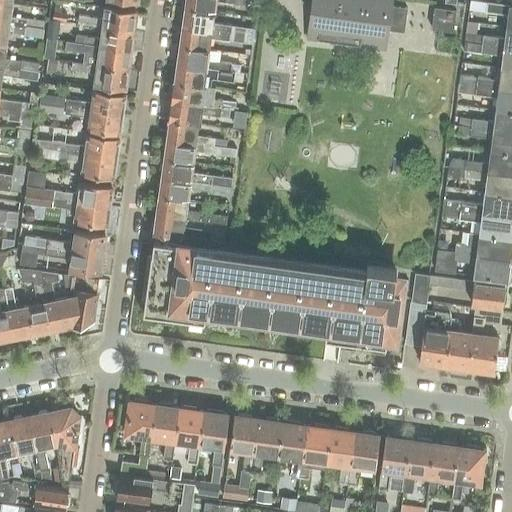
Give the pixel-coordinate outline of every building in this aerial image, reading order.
[(246,0),(184,0),(183,5),(186,5),(185,8),(215,12),(217,1),(246,5),(246,0)] [(385,50),(388,29),(404,31),(407,8),(391,6),(391,0),(312,0),(307,39),(385,50)] [(472,0),(469,0),(469,8),(486,11),(487,2),(472,0)] [(13,3),(0,1),(0,23),(26,27),(28,18),(12,16),(13,3)] [(511,5),(487,2),(486,11),(507,14),(505,26),(511,26),(511,5)] [(135,14),(136,11),(104,6),(102,18),(79,14),(78,22),(78,23),(101,26),(133,31),(134,23),(136,22),(137,16),(135,14)] [(455,21),(456,10),(434,7),(433,18),(432,28),(453,31),(455,21)] [(181,25),(181,26),(252,35),(253,28),(214,22),(215,12),(185,8),(185,10),(183,10),(181,18),(184,19),(183,25),(181,25)] [(52,19),(52,20),(66,22),(67,13),(55,11),(54,11),(52,19)] [(26,27),(43,29),(44,20),(28,18),(26,27)] [(467,20),(464,41),(481,44),(483,34),(477,34),(478,22),(467,20)] [(0,44),(7,45),(9,32),(25,35),(26,27),(0,23),(0,44)] [(75,43),(130,51),(131,43),(134,41),(134,36),(133,33),(133,31),(101,26),(100,37),(76,34),(75,43)] [(210,49),(211,38),(251,43),(252,35),(181,26),(181,27),(183,28),(182,34),(179,33),(178,42),(181,42),(180,45),(210,49)] [(504,37),(483,34),(481,44),(511,47),(511,26),(505,26),(504,37)] [(25,35),(42,37),(43,29),(26,27),(25,35)] [(48,30),(47,38),(57,39),(58,31),(48,30)] [(57,39),(47,38),(44,57),(54,58),(57,39)] [(84,52),(83,63),(96,65),(128,70),(128,67),(130,68),(131,58),(129,58),(130,51),(75,43),(66,41),(65,49),(84,52)] [(464,41),(463,48),(480,50),(481,44),(464,41)] [(7,45),(0,44),(0,65),(38,71),(39,62),(5,58),(7,45)] [(480,53),(502,55),(500,67),(511,69),(511,47),(481,44),(480,50),(480,53)] [(176,63),(176,64),(231,70),(231,63),(232,62),(208,59),(210,49),(180,45),(180,48),(177,47),(176,56),(179,56),(178,62),(176,62),(176,63)] [(48,59),(47,66),(56,67),(57,60),(48,59)] [(93,85),(125,90),(125,87),(127,86),(128,80),(126,78),(128,70),(96,65),(83,63),(72,61),(71,69),(95,73),(93,85)] [(231,63),(231,70),(235,71),(239,71),(240,64),(231,63)] [(174,71),(173,79),(175,80),(175,82),(174,82),(206,87),(206,86),(211,87),(212,78),(233,81),(234,79),(235,71),(231,70),(176,64),(176,65),(177,65),(176,71),(174,71)] [(3,74),(7,75),(7,76),(38,80),(39,71),(38,71),(0,65),(0,87),(1,87),(3,74)] [(499,79),(477,76),(476,86),(511,90),(511,69),(500,67),(499,79)] [(460,74),(459,83),(476,86),(477,76),(460,74)] [(169,101),(221,108),(222,100),(223,99),(205,97),(206,87),(174,82),(173,85),(171,84),(170,93),(172,93),(171,100),(169,99),(169,101)] [(459,83),(458,91),(475,94),(476,86),(459,83)] [(475,94),(496,96),(495,109),(511,111),(511,90),(476,86),(475,94)] [(0,106),(22,109),(33,111),(37,111),(39,92),(31,91),(29,102),(0,98),(0,94),(1,87),(0,87),(0,106)] [(124,97),(124,94),(114,93),(92,89),(91,101),(67,98),(66,106),(121,114),(122,106),(125,105),(126,99),(124,97)] [(41,94),(40,102),(64,105),(65,97),(41,94)] [(222,100),(221,108),(230,109),(235,110),(236,102),(222,100)] [(167,109),(166,117),(169,117),(168,120),(170,120),(179,122),(199,124),(201,125),(202,114),(220,116),(221,108),(169,101),(169,102),(171,103),(170,109),(167,109)] [(64,105),(40,102),(39,110),(63,113),(64,105)] [(0,114),(20,117),(22,109),(0,106),(0,114)] [(87,129),(119,134),(119,131),(121,129),(122,124),(120,121),(121,114),(66,106),(65,113),(89,117),(87,129)] [(221,108),(220,116),(229,117),(230,109),(221,108)] [(19,127),(31,129),(33,111),(22,109),(20,117),(19,127)] [(511,111),(495,109),(493,120),(472,117),(470,127),(511,132),(511,111)] [(470,127),(472,117),(459,116),(458,125),(459,125),(470,127)] [(165,138),(165,139),(214,145),(215,137),(198,134),(199,124),(179,122),(170,120),(169,122),(167,122),(166,131),(168,131),(167,137),(166,137),(165,138)] [(0,143),(17,145),(18,137),(3,135),(4,126),(0,125),(0,143)] [(470,127),(459,125),(457,134),(469,136),(470,127)] [(17,145),(29,147),(31,129),(19,127),(18,137),(17,145)] [(511,132),(470,127),(469,136),(491,138),(489,150),(511,153),(511,132)] [(118,141),(118,138),(86,133),(85,145),(60,142),(59,150),(116,158),(117,158),(117,157),(116,157),(116,150),(119,148),(119,143),(118,141)] [(214,145),(228,147),(229,139),(215,137),(214,145)] [(59,150),(60,142),(32,138),(31,146),(42,147),(59,150)] [(195,150),(213,153),(236,156),(237,148),(228,147),(214,145),(165,139),(165,140),(167,140),(166,147),(164,146),(162,155),(165,155),(164,158),(194,162),(195,150)] [(0,151),(16,153),(17,145),(0,143),(0,151)] [(17,145),(16,153),(28,155),(29,147),(17,145)] [(59,150),(42,147),(41,157),(59,159),(60,158),(58,157),(59,150)] [(83,161),(81,174),(113,178),(113,175),(115,174),(116,168),(114,166),(115,159),(117,159),(117,158),(116,158),(59,150),(58,157),(60,158),(83,161)] [(467,159),(465,168),(511,174),(511,153),(489,151),(488,162),(467,159)] [(452,157),(448,166),(465,168),(466,159),(452,157)] [(160,175),(160,176),(209,183),(210,175),(192,172),(194,162),(164,158),(164,160),(162,160),(161,168),(163,169),(162,175),(160,175)] [(12,174),(11,182),(23,184),(25,165),(14,164),(12,174)] [(448,166),(447,177),(464,180),(464,177),(465,168),(448,166)] [(511,174),(465,168),(464,177),(485,180),(484,191),(484,192),(511,195),(511,174)] [(53,198),(54,189),(45,188),(47,173),(28,170),(26,186),(25,194),(53,198)] [(0,180),(11,182),(12,174),(0,172),(0,180)] [(210,175),(209,183),(230,186),(231,186),(232,178),(210,175)] [(158,184),(157,192),(159,193),(159,195),(189,199),(190,188),(208,190),(209,183),(160,176),(160,177),(160,178),(162,178),(161,184),(158,184)] [(0,188),(10,190),(11,182),(0,180),(0,188)] [(111,189),(111,186),(102,185),(79,181),(78,193),(54,189),(53,198),(109,206),(110,199),(112,197),(113,191),(111,189)] [(11,182),(10,190),(21,191),(22,192),(23,184),(11,182)] [(208,190),(208,192),(229,195),(230,195),(231,186),(230,186),(209,183),(208,190)] [(460,203),(460,210),(511,216),(511,195),(484,192),(482,203),(461,200),(460,203)] [(25,194),(24,202),(52,206),(53,198),(25,194)] [(156,197),(155,206),(158,206),(156,214),(204,221),(226,224),(227,215),(227,214),(187,209),(189,199),(159,195),(159,198),(156,197)] [(53,198),(52,206),(76,209),(74,221),(106,226),(106,223),(109,221),(109,216),(108,213),(109,206),(53,198)] [(443,207),(442,216),(459,218),(460,210),(454,209),(443,207)] [(511,216),(460,210),(459,218),(480,221),(478,232),(478,233),(511,238),(511,216)] [(7,211),(6,219),(18,220),(19,212),(18,212),(7,211)] [(154,230),(154,232),(154,233),(164,234),(184,237),(185,228),(211,232),(210,240),(224,242),(226,224),(204,221),(156,214),(155,222),(153,221),(152,230),(154,230)] [(6,219),(5,227),(16,228),(17,228),(18,220),(6,219)] [(105,235),(95,233),(74,230),(73,241),(25,235),(24,243),(102,255),(103,248),(105,246),(106,240),(104,238),(105,235)] [(455,242),(454,251),(508,258),(508,254),(511,254),(511,249),(511,238),(478,233),(468,232),(466,244),(455,242)] [(3,238),(2,247),(14,245),(14,239),(3,238)] [(439,240),(438,249),(447,250),(448,241),(439,240)] [(388,330),(397,331),(402,297),(401,297),(402,290),(393,289),(396,270),(367,266),(366,271),(153,242),(151,256),(148,255),(146,267),(149,268),(146,288),(144,287),(142,299),(145,299),(143,313),(204,322),(206,311),(326,327),(325,339),(385,347),(388,330)] [(69,270),(98,274),(99,275),(100,272),(102,270),(103,264),(101,262),(102,255),(24,243),(22,243),(20,264),(36,266),(37,253),(70,258),(69,270)] [(437,249),(435,270),(455,273),(457,260),(454,260),(453,260),(454,251),(438,249),(437,249)] [(454,251),(453,260),(457,260),(474,263),(473,275),(496,278),(506,280),(506,278),(508,278),(510,264),(507,263),(508,258),(454,251)] [(15,254),(0,256),(0,266),(0,267),(15,264),(15,254)] [(42,271),(32,269),(20,268),(23,284),(35,281),(39,301),(28,304),(34,333),(38,332),(38,334),(47,332),(47,330),(54,329),(44,280),(42,271)] [(73,326),(74,326),(68,295),(56,298),(52,283),(60,281),(58,273),(42,271),(54,329),(61,327),(61,329),(70,328),(69,326),(73,325),(73,326)] [(72,275),(63,273),(66,289),(70,290),(72,275)] [(415,273),(411,301),(426,304),(429,281),(430,275),(415,273)] [(98,278),(72,275),(70,290),(69,295),(68,295),(74,326),(92,322),(95,305),(97,303),(98,297),(96,295),(97,292),(96,292),(98,278)] [(504,293),(505,285),(430,275),(429,281),(437,282),(436,285),(472,289),(471,302),(492,305),(502,307),(503,304),(505,303),(506,295),(504,293)] [(16,306),(12,286),(4,288),(14,337),(21,335),(22,338),(30,336),(30,334),(34,333),(28,304),(16,306)] [(0,288),(0,342),(8,341),(7,338),(14,337),(4,288),(0,288)] [(433,301),(432,310),(436,310),(445,311),(450,312),(451,304),(433,301)] [(498,337),(498,336),(488,335),(490,323),(500,325),(502,311),(492,310),(475,307),(472,330),(472,333),(473,333),(469,367),(480,368),(481,371),(488,372),(491,370),(494,370),(497,348),(500,347),(500,341),(498,338),(498,337)] [(450,312),(445,311),(436,310),(432,310),(426,309),(419,360),(445,363),(449,330),(450,317),(451,318),(451,316),(450,312)] [(449,330),(445,363),(456,365),(457,368),(464,369),(467,367),(469,367),(473,333),(472,333),(472,330),(460,329),(461,321),(458,319),(451,318),(450,317),(449,330)] [(125,423),(124,432),(126,432),(126,433),(142,435),(139,455),(140,455),(148,456),(151,436),(155,404),(153,404),(152,404),(153,401),(148,401),(135,399),(134,401),(130,401),(127,423),(125,423)] [(155,404),(151,436),(166,438),(163,458),(171,459),(172,459),(175,439),(179,407),(176,407),(177,405),(159,402),(159,404),(155,404)] [(179,407),(175,439),(190,442),(188,461),(196,463),(199,443),(203,411),(201,410),(201,408),(183,406),(183,408),(179,407)] [(71,407),(49,411),(55,446),(56,446),(61,483),(69,484),(75,443),(77,443),(79,430),(77,430),(79,415),(71,407)] [(44,448),(55,446),(49,411),(49,409),(36,412),(37,414),(30,415),(41,470),(49,469),(44,448)] [(203,411),(199,443),(214,445),(212,464),(221,465),(227,424),(228,414),(225,414),(225,412),(207,409),(207,411),(203,411)] [(238,416),(234,415),(229,447),(245,450),(242,469),(251,470),(258,418),(256,418),(256,416),(238,413),(238,416)] [(24,415),(10,418),(17,454),(29,451),(33,472),(41,470),(30,415),(24,417),(24,415)] [(263,452),(278,454),(282,422),(279,421),(279,419),(262,417),(261,419),(258,418),(251,470),(260,472),(263,452)] [(0,471),(1,479),(8,477),(4,457),(17,454),(10,418),(0,419),(0,471)] [(290,479),(299,480),(306,425),(304,425),(304,422),(287,420),(286,422),(282,422),(278,454),(293,456),(290,476),(290,479)] [(310,423),(310,425),(306,425),(299,480),(297,493),(307,494),(309,478),(311,459),(326,461),(331,428),(327,428),(328,426),(310,423)] [(335,427),(334,429),(331,428),(326,461),(341,463),(339,482),(348,484),(355,432),(352,431),(352,429),(348,428),(335,427)] [(375,467),(380,435),(375,434),(376,432),(358,430),(358,432),(355,432),(348,484),(357,485),(360,465),(375,467)] [(390,469),(405,472),(410,439),(406,439),(407,437),(394,435),(389,434),(389,436),(385,436),(378,488),(387,489),(390,469)] [(414,473),(430,475),(434,443),(431,442),(431,440),(413,437),(413,440),(410,439),(405,472),(403,491),(411,492),(414,473)] [(439,476),(454,478),(459,446),(455,446),(455,443),(438,441),(437,443),(434,443),(430,475),(427,495),(436,496),(439,476)] [(462,444),(462,446),(459,446),(454,478),(451,498),(460,499),(463,480),(479,482),(479,481),(482,481),(483,473),(481,472),(484,450),(479,449),(480,447),(462,444)] [(146,471),(148,456),(140,455),(138,463),(122,461),(120,472),(120,474),(145,477),(145,476),(146,471)] [(212,464),(210,480),(219,482),(221,465),(212,464)] [(171,466),(169,477),(180,479),(181,468),(171,466)] [(41,470),(43,480),(52,481),(49,469),(41,470)] [(33,472),(35,479),(43,480),(41,470),(33,472)] [(165,479),(165,473),(146,471),(145,476),(165,479)] [(115,494),(114,497),(124,499),(150,502),(151,489),(170,492),(170,491),(172,480),(165,479),(145,476),(145,477),(120,474),(118,474),(117,477),(119,477),(119,481),(117,481),(115,494)] [(200,479),(198,493),(217,496),(219,482),(210,480),(200,479)] [(35,493),(33,504),(66,509),(66,507),(68,507),(70,495),(68,495),(69,488),(36,483),(36,484),(12,481),(8,482),(6,500),(15,503),(17,490),(35,493)] [(8,482),(0,483),(0,499),(6,500),(8,482)] [(190,511),(194,483),(184,482),(182,492),(181,503),(168,501),(166,511),(190,511)] [(249,487),(224,484),(222,497),(247,501),(249,487)] [(257,492),(256,501),(271,503),(272,494),(257,492)] [(280,508),(295,511),(295,510),(296,510),(297,500),(297,499),(282,496),(280,508)] [(343,511),(351,511),(354,499),(346,497),(343,511)] [(296,510),(295,510),(307,511),(319,511),(320,509),(320,504),(297,500),(296,510)] [(330,510),(329,511),(342,511),(344,502),(331,500),(330,510)] [(375,511),(387,511),(389,503),(377,501),(375,511)] [(212,511),(214,504),(204,502),(203,511),(212,511)] [(60,511),(55,511),(34,508),(33,511),(0,511),(2,504),(0,503),(0,511),(60,511)] [(214,504),(212,511),(222,511),(224,505),(214,503),(214,504)]
